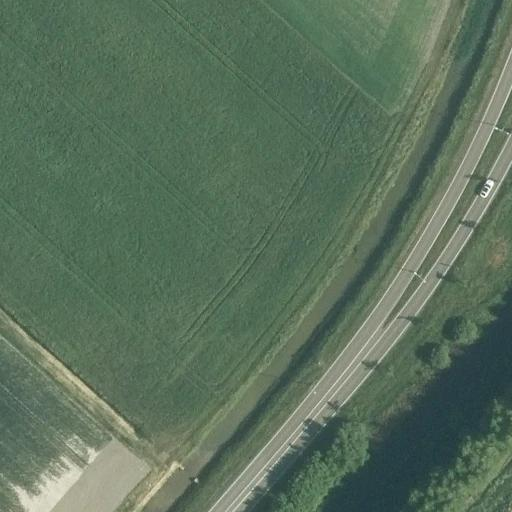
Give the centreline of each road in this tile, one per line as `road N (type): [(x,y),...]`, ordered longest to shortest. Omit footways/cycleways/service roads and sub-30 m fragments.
road 1 (secondary): [(511,61),(370,341)]
road 2 (secondary): [(370,341),(411,308),(511,144)]
road 3 (secondary): [(226,511),(370,341)]
